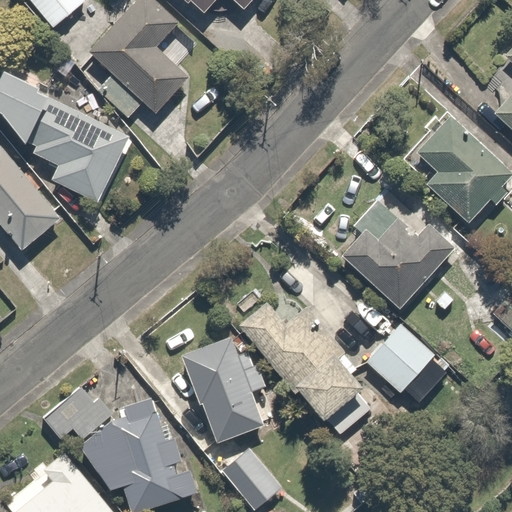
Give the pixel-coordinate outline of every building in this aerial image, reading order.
[(107,17),(93,0),(29,0),(70,49),(107,17)] [(155,115),(187,79),(159,50),(179,29),(151,0),(140,0),(86,49),(155,115)] [(231,0),(245,11),(254,0),(185,0),(205,18),(220,0),(231,0)] [(511,47),(504,55),(511,65),(511,91),(495,110),(511,126),(511,47)] [(99,206),(128,136),(50,98),(27,147),(61,165),(51,179),(99,206)] [(425,182),(471,224),(511,179),(511,173),(450,118),(418,154),(436,174),(425,182)] [(61,219),(2,147),(0,148),(0,224),(23,251),(61,219)] [(403,311),(456,248),(429,223),(418,237),(400,222),(379,244),(367,226),(342,256),(403,311)] [(511,292),(493,313),(511,328),(511,292)] [(270,304),(240,324),(322,421),(363,389),(342,362),(348,358),(308,311),(285,323),(270,304)] [(437,354),(402,321),(366,359),(402,392),(437,354)] [(233,340),(183,357),(199,407),(206,408),(218,444),(278,419),(255,351),(239,356),(233,340)] [(165,441),(154,400),(116,408),(120,425),(87,434),(106,494),(125,484),(132,511),(143,511),(199,494),(179,440),(165,441)] [(287,490),(256,450),(229,470),(260,510),(287,490)] [(8,511),(113,511),(65,453),(3,504),(8,511)]
